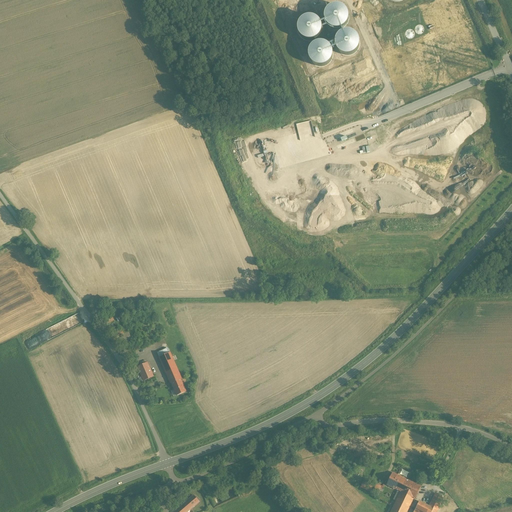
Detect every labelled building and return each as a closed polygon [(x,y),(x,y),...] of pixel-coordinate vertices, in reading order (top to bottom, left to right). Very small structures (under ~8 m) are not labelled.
[(336,30),(340,29),(343,27),(346,24),(348,21),(348,17),(347,13),(344,9),(341,7),(337,6),(333,6),(329,8),(326,10),(324,14),(324,17),(324,21),(326,25),(328,28),(332,30),(336,30)] [(367,17),(377,13),(375,7),(365,12),(367,17)] [(310,41),(314,40),(317,38),(320,35),(321,31),(322,27),(321,23),(318,20),(315,18),(311,16),(307,17),(303,18),(300,21),(298,24),(297,28),(298,32),(300,35),(302,38),(306,40),(310,41)] [(347,56),(351,55),(355,53),(358,50),(359,46),(359,42),(358,38),(356,35),(352,33),(349,31),(345,32),(341,33),(338,36),(336,39),(335,43),(336,47),(337,50),(340,53),(343,55),(347,56)] [(320,67),(324,66),(328,64),(330,61),(332,57),(332,53),(331,50),(329,46),(325,44),(322,43),(317,43),(314,44),(311,47),(309,50),(308,54),(308,58),(310,62),(313,65),(316,66),(320,67)] [(114,320),(111,315),(100,320),(103,326),(114,320)] [(120,329),(111,336),(114,341),(124,334),(120,329)] [(35,344),(47,339),(44,334),(42,335),(41,333),(32,337),(35,344)] [(157,353),(159,358),(170,353),(168,348),(157,353)] [(171,384),(181,380),(182,379),(170,353),(159,358),(171,384)] [(144,381),(153,377),(147,363),(146,363),(141,366),(138,367),(144,381)] [(181,380),(171,384),(177,396),(186,392),(181,380)] [(403,493),(409,481),(392,473),(386,485),(400,491),(403,493)] [(403,493),(400,491),(399,492),(400,493),(399,495),(397,499),(391,511),(390,511),(406,511),(413,500),(414,500),(421,487),(409,481),(403,493)] [(372,486),(362,482),(360,487),(370,492),(372,486)] [(429,507),(419,502),(414,511),(436,511),(444,497),(436,493),(429,507)] [(186,511),(198,502),(193,495),(174,511),(186,511)]
